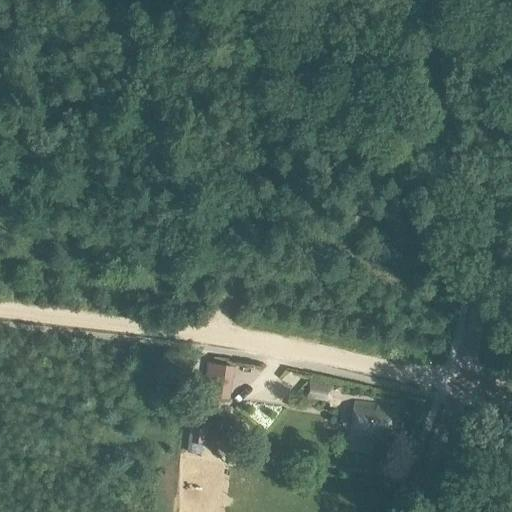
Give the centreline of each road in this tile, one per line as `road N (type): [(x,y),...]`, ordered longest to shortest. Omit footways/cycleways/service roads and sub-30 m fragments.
road 1 (track): [(0,304),(225,333),(511,385)]
road 2 (track): [(452,398),(494,205),(499,0)]
road 3 (track): [(255,0),(270,51),(225,333)]
road 4 (track): [(414,511),(452,398)]
